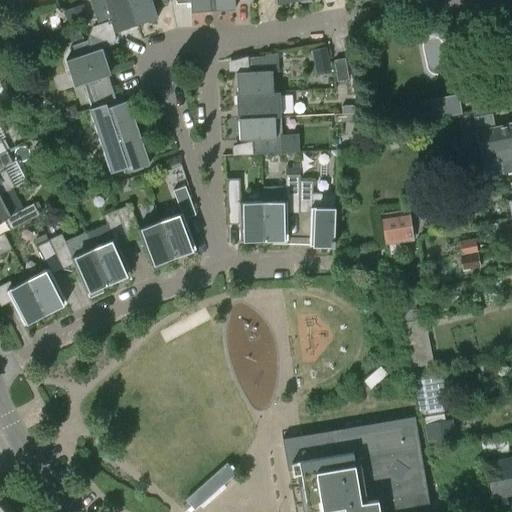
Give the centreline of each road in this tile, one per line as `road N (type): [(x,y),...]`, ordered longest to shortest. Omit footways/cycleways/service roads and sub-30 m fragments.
road 1 (residential): [(0,371),(220,267)]
road 2 (residential): [(214,233),(157,65),(170,48),(208,41)]
road 3 (residential): [(214,233),(208,41)]
road 4 (residential): [(208,41),(337,23)]
